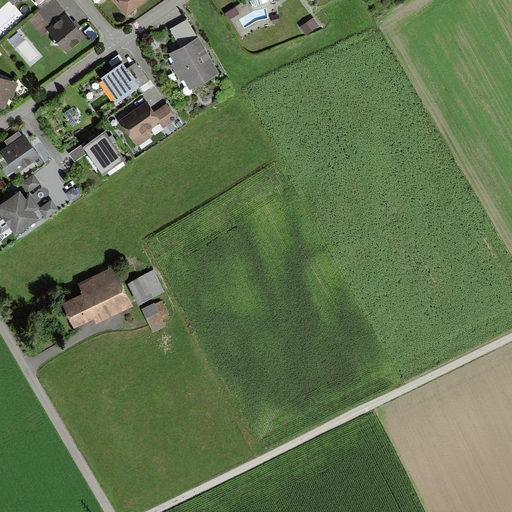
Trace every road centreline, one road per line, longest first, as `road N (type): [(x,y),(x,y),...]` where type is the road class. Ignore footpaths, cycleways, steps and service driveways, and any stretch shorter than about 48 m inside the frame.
road 1 (track): [(154,511),(511,336)]
road 2 (track): [(0,320),(111,511)]
road 3 (residential): [(117,42),(0,125)]
